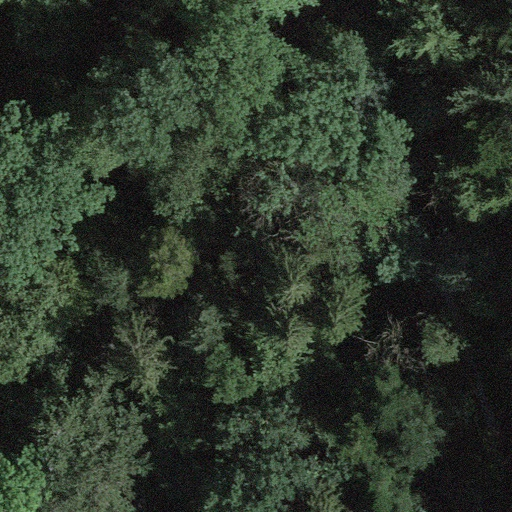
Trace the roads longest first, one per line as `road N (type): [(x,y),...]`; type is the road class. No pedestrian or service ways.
road 1 (unclassified): [(128,511),(125,451),(149,321),(312,0)]
road 2 (track): [(131,397),(59,293),(0,155)]
